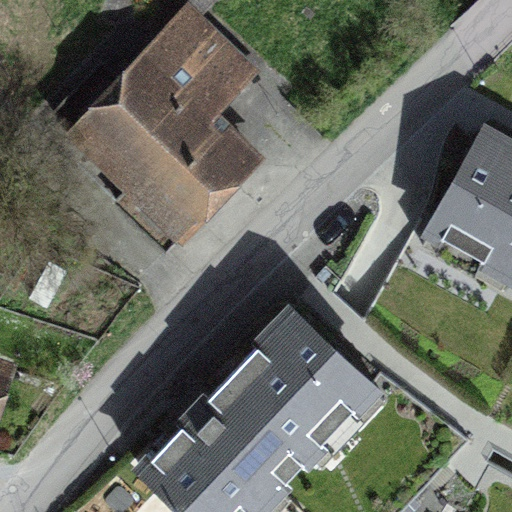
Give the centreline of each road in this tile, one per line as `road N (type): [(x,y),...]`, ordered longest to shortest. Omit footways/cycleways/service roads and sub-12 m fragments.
road 1 (residential): [(238,267),(511,15)]
road 2 (residential): [(21,511),(95,419),(238,267)]
road 3 (residential): [(238,267),(0,50)]
